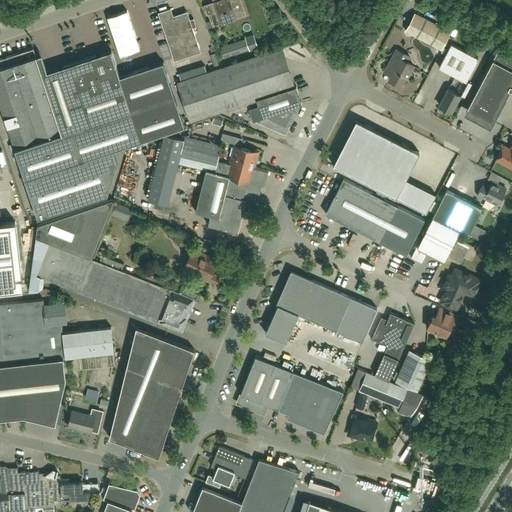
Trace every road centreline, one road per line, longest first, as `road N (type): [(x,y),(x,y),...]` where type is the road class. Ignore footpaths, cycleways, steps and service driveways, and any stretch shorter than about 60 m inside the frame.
road 1 (unclassified): [(201,417),(392,476)]
road 2 (unclassified): [(201,417),(274,233)]
road 3 (unclassified): [(176,479),(0,438)]
road 4 (unclassified): [(274,233),(349,83)]
road 5 (unclassified): [(349,83),(474,149)]
road 6 (unclassified): [(274,233),(400,287)]
